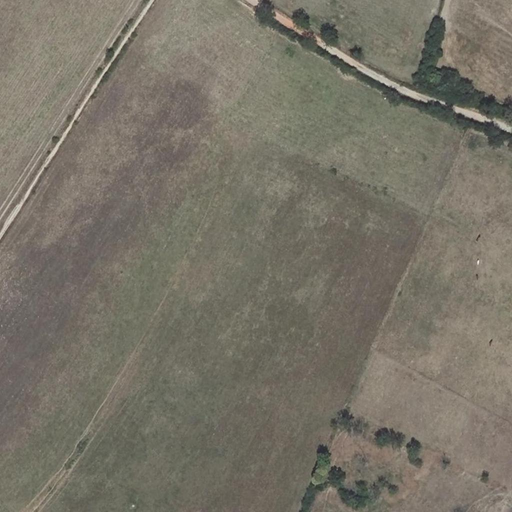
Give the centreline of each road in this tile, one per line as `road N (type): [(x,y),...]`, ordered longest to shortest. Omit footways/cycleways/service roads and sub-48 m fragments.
road 1 (track): [(252,0),(370,73),(511,130)]
road 2 (track): [(152,0),(0,236)]
